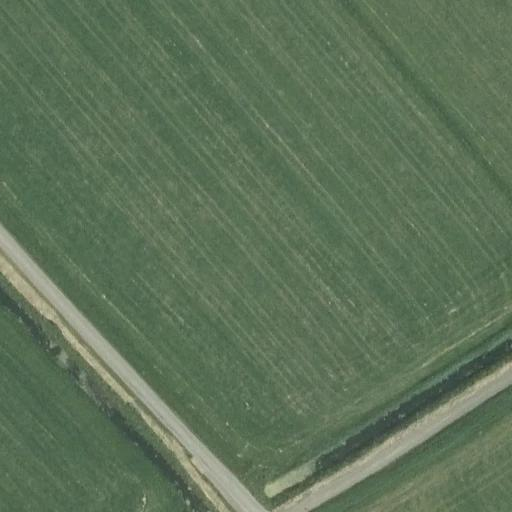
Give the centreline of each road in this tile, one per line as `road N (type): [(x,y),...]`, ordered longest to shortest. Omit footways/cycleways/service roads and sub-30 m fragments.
road 1 (unclassified): [(253,511),(0,234)]
road 2 (unclassified): [(294,511),(511,376)]
